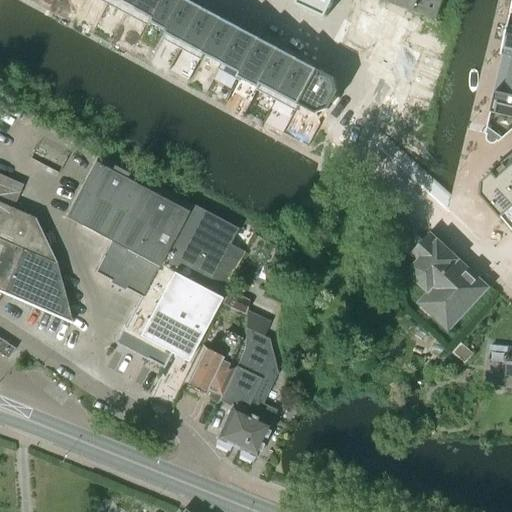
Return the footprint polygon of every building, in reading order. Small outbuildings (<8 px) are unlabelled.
[(134,0),(131,7),(148,17),(146,21),(147,21),(158,0),(134,0)] [(158,0),(147,21),(166,31),(182,0),(158,0)] [(189,0),(182,0),(166,31),(185,42),(204,7),(189,0)] [(298,0),(298,2),(327,16),(334,0),(298,0)] [(204,7),(185,42),(204,52),(222,17),(204,7)] [(505,41),(502,52),(503,52),(511,54),(511,9),(508,25),(505,41)] [(222,17),(204,52),(223,62),(241,28),(222,17)] [(241,28),(223,62),(242,72),(260,38),(241,28)] [(260,38),(242,72),(261,83),(280,48),(260,38)] [(280,48),(261,83),(280,93),(298,58),(280,48)] [(298,58),(280,93),(299,103),(317,68),(298,58)] [(317,68),(299,103),(316,112),(328,109),(338,90),(335,80),(317,68)] [(495,92),(494,93),(511,96),(511,75),(507,75),(503,93),(495,91),(495,92)] [(511,96),(494,93),(490,112),(511,117),(511,96)] [(491,130),(487,127),(486,127),(486,131),(485,131),(484,134),(486,135),(486,136),(485,137),(486,139),(486,140),(486,141),(487,142),(488,143),(490,143),(491,144),(492,144),(494,143),(495,143),(496,142),(497,141),(498,142),(499,141),(502,138),(497,134),(491,130)] [(511,154),(490,173),(491,174),(481,182),(480,194),(480,195),(499,217),(500,218),(500,217),(506,223),(511,230),(511,154)] [(111,243),(145,180),(98,155),(65,218),(110,242),(111,243)] [(140,297),(190,204),(145,180),(111,243),(110,242),(94,273),(124,289),(139,297),(140,297)] [(0,232),(10,209),(0,204),(0,232)] [(140,297),(139,297),(114,343),(162,368),(170,353),(186,361),(244,253),(229,244),(237,229),(190,204),(140,297)] [(0,232),(0,292),(69,324),(71,321),(56,265),(35,220),(10,209),(0,232)] [(459,260),(430,233),(409,255),(416,261),(412,266),(412,278),(427,292),(417,303),(448,332),(489,288),(459,260)] [(245,312),(246,309),(249,300),(227,290),(222,302),(245,312)] [(269,320),(246,309),(245,312),(245,329),(244,349),(219,401),(230,407),(229,410),(214,438),(217,439),(214,444),(227,450),(229,445),(240,450),(238,455),(250,461),(252,456),(255,458),(270,425),(269,424),(273,415),(261,410),(278,374),(267,339),(262,337),(269,320)] [(230,360),(239,339),(225,332),(215,353),(204,349),(186,386),(203,394),(205,389),(209,391),(207,396),(209,399),(216,403),(235,362),(230,360)] [(0,353),(10,360),(16,349),(0,339),(0,353)]
